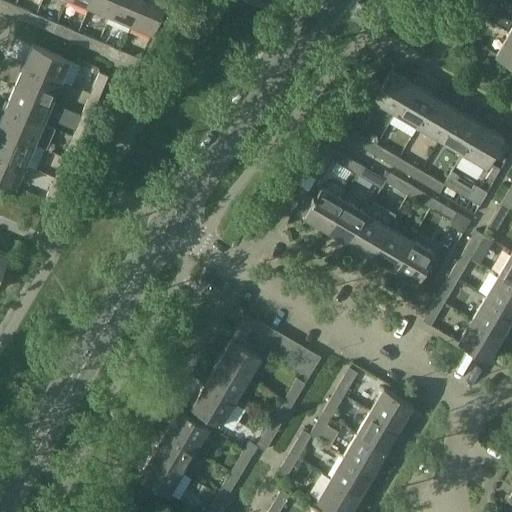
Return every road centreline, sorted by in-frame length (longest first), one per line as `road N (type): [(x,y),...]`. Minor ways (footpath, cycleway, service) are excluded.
road 1 (residential): [(469,406),(166,226)]
road 2 (tertiary): [(0,508),(166,226)]
road 3 (tertiary): [(166,226),(327,0)]
